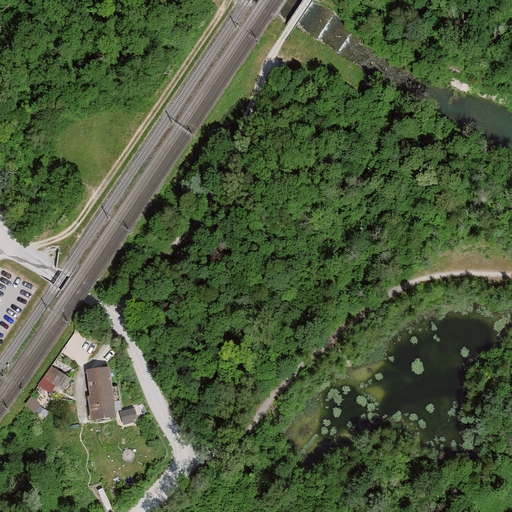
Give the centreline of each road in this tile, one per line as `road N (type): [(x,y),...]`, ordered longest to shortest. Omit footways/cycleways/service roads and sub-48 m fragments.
road 1 (track): [(114,319),(216,191),(272,55),(308,0)]
road 2 (unclassified): [(145,511),(173,479),(183,450),(124,330),(0,228)]
road 3 (track): [(109,511),(91,472),(80,370)]
